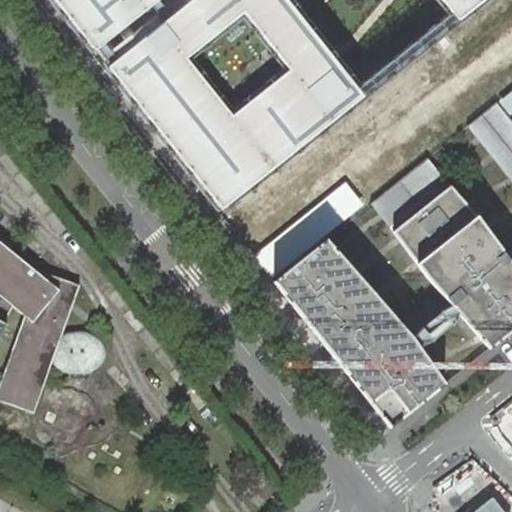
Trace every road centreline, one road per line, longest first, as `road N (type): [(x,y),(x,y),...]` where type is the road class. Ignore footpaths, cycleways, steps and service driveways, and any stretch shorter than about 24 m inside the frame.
road 1 (residential): [(0,38),(368,502)]
road 2 (residential): [(465,423),(368,502)]
